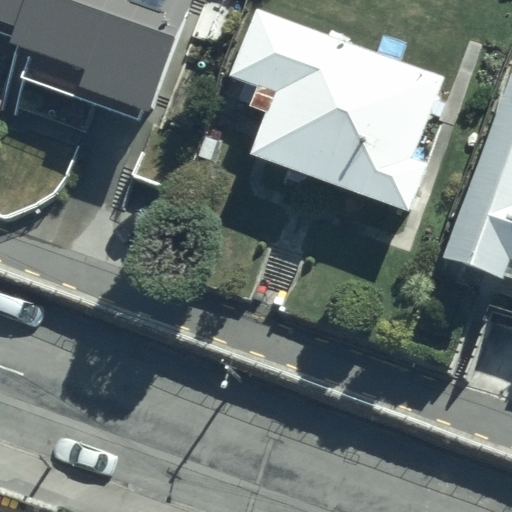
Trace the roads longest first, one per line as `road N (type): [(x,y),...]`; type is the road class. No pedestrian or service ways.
road 1 (residential): [(0,247),(511,436)]
road 2 (residential): [(0,365),(430,511)]
